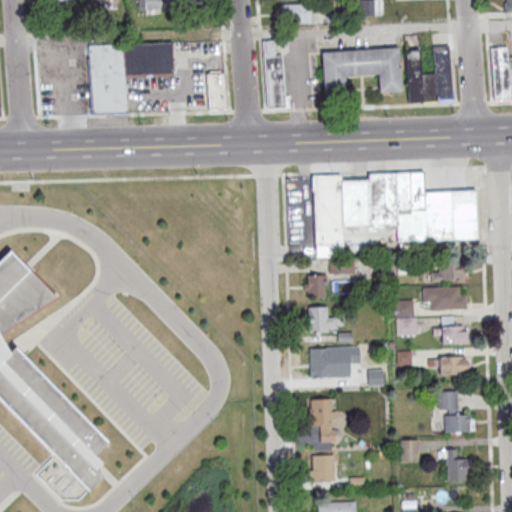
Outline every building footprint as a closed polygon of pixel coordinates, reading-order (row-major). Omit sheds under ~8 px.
[(138,0),(160,0),(161,7),(146,8),(146,7),(138,7),(138,0)] [(360,0),(361,14),(382,14),(382,0),(360,0)] [(506,0),(511,0),(511,9),(504,10),(503,1),(506,1),(506,0)] [(280,2),(310,2),(310,21),(280,21),(280,2)] [(263,39),(268,107),(285,106),(281,53),(276,53),(274,38),(263,39)] [(123,42),(171,40),(173,70),(125,73),(123,42)] [(87,44),(122,43),(127,111),(92,113),(87,44)] [(432,45),(447,43),(452,97),(436,98),(434,71),(432,45)] [(344,73),(345,91),(323,93),(320,49),(398,45),(400,88),(378,90),(377,71),(344,73)] [(490,45),(493,98),(511,96),(511,55),(507,56),(506,45),(490,45)] [(404,48),(418,47),(420,73),(421,98),(407,99),(404,48)] [(206,72),(208,106),(227,106),(224,71),(206,72)] [(420,73),(434,71),(436,98),(436,99),(422,100),(420,73)] [(367,172),(422,170),(423,189),(474,188),(476,238),(424,240),(423,210),(409,210),(409,213),(396,213),(396,224),(369,225),(367,172)] [(314,245),(311,174),(339,173),(342,244),(314,245)] [(0,511),(0,261),(11,251),(55,297),(0,332),(0,334),(10,352),(15,347),(107,442),(95,454),(102,462),(96,468),(103,475),(87,490),(0,399),(0,511)] [(463,280),(463,263),(429,263),(429,280),(463,280)] [(324,294),(324,273),(304,273),(304,294),(324,294)] [(422,286),(422,309),(464,309),(464,286),(422,286)] [(413,334),(413,299),(395,299),(395,334),(413,334)] [(307,331),(335,331),(335,317),(325,317),(325,306),(307,306),(307,331)] [(466,343),(466,325),(432,325),(432,334),(440,334),(440,343),(466,343)] [(308,347),(308,377),(332,377),(332,347),(308,347)] [(467,355),(437,355),(437,375),(467,375),(467,355)] [(436,410),(445,410),(445,431),(471,431),(471,412),(457,412),(457,390),(437,390),(436,410)] [(309,399),(309,427),(319,426),(319,441),(334,441),(333,398),(309,399)] [(417,439),(400,439),(400,460),(417,460),(417,439)] [(469,458),(456,458),(456,448),(446,448),(446,481),(469,481),(469,458)] [(309,481),(333,481),(333,454),(309,454),(309,481)] [(315,501),(315,511),(354,511),(354,501),(315,501)]
